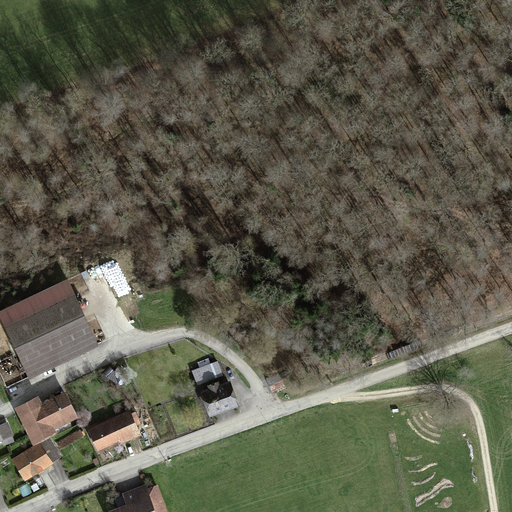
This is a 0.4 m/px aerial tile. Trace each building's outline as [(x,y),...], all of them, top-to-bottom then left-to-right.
[(75,292),(4,323),(26,373),(97,342),(75,292)] [(277,353),(265,358),(272,375),(284,370),(277,353)] [(231,368),(202,378),(211,405),(241,395),(231,368)] [(38,393),(12,405),(29,442),(54,430),(52,427),(77,416),(64,388),(40,399),(38,393)] [(126,407),(86,427),(99,452),(139,433),(126,407)] [(44,440),(11,460),(25,483),(58,462),(44,440)] [(167,511),(155,482),(106,504),(109,511),(167,511)]
